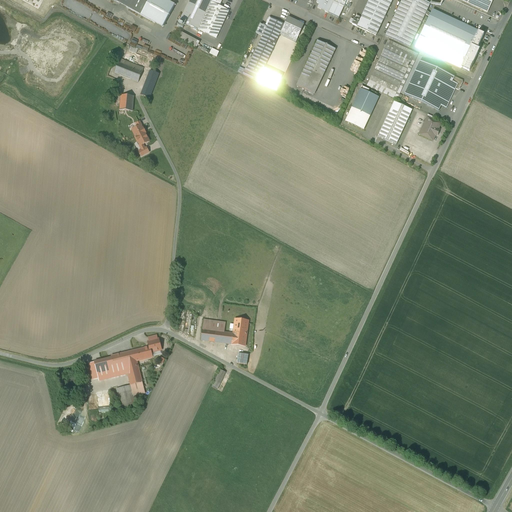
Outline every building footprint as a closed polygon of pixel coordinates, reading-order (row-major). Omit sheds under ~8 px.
[(112,0),(117,2),(163,28),(175,5),(165,0),(112,0)] [(192,27),(205,0),(189,0),(180,21),(185,24),(192,27)] [(205,0),(192,27),(198,30),(212,0),(221,4),(222,0),(205,0)] [(221,4),(212,0),(198,30),(216,39),(229,11),(220,6),(221,4)] [(321,0),(319,4),(317,8),(328,13),(334,0),(321,0)] [(347,0),(334,0),(333,4),(343,9),(347,0)] [(369,0),(361,18),(356,16),(352,25),(376,36),(392,0),(369,0)] [(430,4),(421,0),(401,0),(389,27),(385,36),(410,47),(428,8),(430,4)] [(493,0),(460,0),(487,12),(493,0)] [(343,9),(333,4),(328,13),(339,18),(343,9)] [(461,68),(478,32),(432,10),(415,47),(461,68)] [(262,37),(248,69),(246,68),(245,70),(243,75),(258,83),(258,82),(264,69),(280,35),(284,25),(271,18),(266,28),(262,37)] [(303,25),(288,18),(280,35),(295,42),(303,25)] [(266,28),(260,25),(256,34),(262,37),(266,28)] [(478,32),(461,68),(469,72),(477,56),(476,55),(478,51),(477,50),(481,41),(484,35),(478,32)] [(200,42),(182,33),(178,39),(181,40),(196,48),(200,42)] [(132,36),(129,45),(153,54),(155,49),(148,47),(149,45),(143,43),(143,44),(137,42),(138,38),(132,36)] [(318,41),(296,86),(314,94),(336,49),(318,41)] [(414,56),(387,43),(368,83),(395,96),(414,56)] [(144,68),(120,59),(114,73),(138,83),(144,68)] [(454,77),(420,61),(404,95),(438,111),(441,107),(446,109),(455,89),(458,91),(459,90),(460,90),(460,88),(460,87),(461,87),(463,83),(462,82),(463,81),(454,77)] [(258,82),(275,90),(281,77),(264,69),(258,82)] [(153,72),(150,71),(141,95),(149,99),(159,74),(153,72)] [(379,98),(360,89),(345,122),(363,131),(379,98)] [(133,97),(121,96),(120,110),(132,111),(133,97)] [(313,106),(295,97),(294,100),(312,109),(313,106)] [(394,102),(377,137),(396,146),(412,110),(394,102)] [(132,111),(120,110),(118,134),(130,135),(132,111)] [(440,124),(427,118),(425,123),(422,129),(419,135),(432,141),(435,135),(436,136),(439,130),(438,130),(440,124)] [(235,319),(233,334),(224,333),(202,330),(201,341),(232,345),(245,347),(248,321),(235,319)] [(217,322),(204,320),(202,330),(224,333),(226,323),(221,322),(217,322)] [(158,340),(149,342),(150,346),(149,347),(144,348),(147,359),(152,357),(151,353),(161,350),(158,340)] [(144,348),(111,356),(112,360),(113,364),(114,367),(124,364),(124,366),(125,366),(127,374),(130,386),(132,391),(143,388),(137,361),(147,359),(144,348)] [(248,355),(238,354),(237,364),(247,365),(248,355)] [(108,360),(94,363),(99,379),(111,376),(112,376),(109,365),(108,362),(108,361),(108,360)] [(99,379),(94,363),(89,365),(93,381),(99,379)] [(124,364),(114,367),(113,364),(109,365),(112,376),(111,376),(112,378),(127,374),(125,366),(124,366),(124,364)] [(221,370),(212,387),(217,390),(226,373),(221,370)] [(75,378),(74,378),(73,378),(72,378),(71,378),(70,378),(68,379),(68,380),(67,380),(66,381),(66,382),(66,383),(65,384),(65,385),(65,386),(66,386),(66,387),(66,388),(67,389),(67,390),(68,390),(69,391),(70,391),(71,391),(71,392),(72,392),(74,391),(75,391),(76,390),(77,390),(78,389),(78,388),(79,387),(79,386),(79,385),(79,384),(79,383),(79,382),(78,382),(78,381),(77,380),(77,379),(76,379),(75,378)] [(130,386),(117,389),(122,408),(135,405),(133,396),(145,393),(143,388),(132,391),(130,386)]
